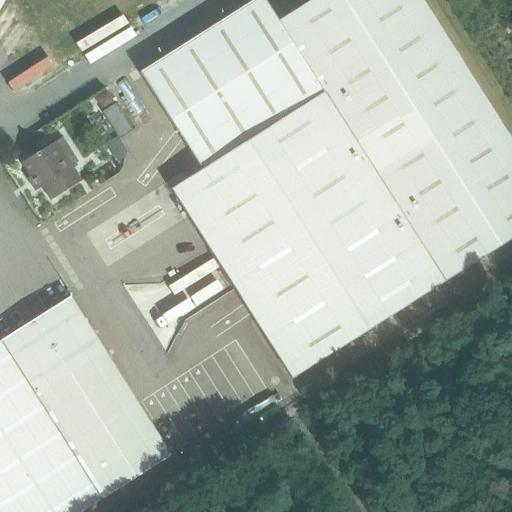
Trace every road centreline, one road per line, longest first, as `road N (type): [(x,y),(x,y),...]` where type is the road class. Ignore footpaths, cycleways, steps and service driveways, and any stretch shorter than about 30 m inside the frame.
road 1 (track): [(128,511),(511,270)]
road 2 (unknown): [(20,254),(153,151)]
